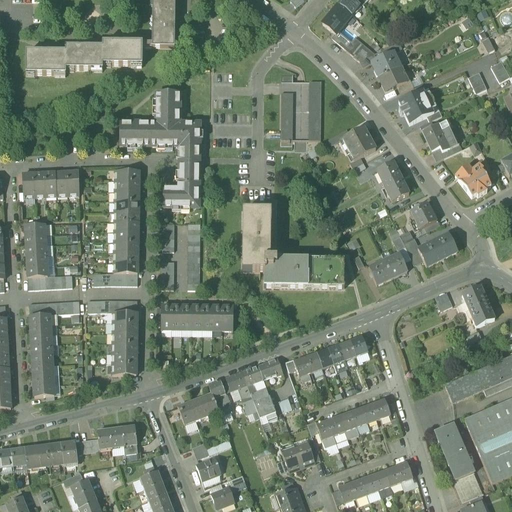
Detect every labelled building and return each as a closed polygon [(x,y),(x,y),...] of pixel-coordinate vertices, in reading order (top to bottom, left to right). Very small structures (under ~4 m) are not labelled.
[(152,50),(174,51),(174,0),(152,0),(152,46),(152,50)] [(295,10),(306,0),(294,0),(290,4),(295,10)] [(343,0),(337,7),(351,19),(359,9),(360,9),(349,0),(343,0)] [(359,9),(361,11),(365,6),(360,0),(349,0),(360,9),(359,9)] [(338,34),(351,19),(337,7),(327,19),(328,20),(323,27),(335,37),(336,37),(338,34)] [(489,19),(485,12),(476,17),(480,24),(489,19)] [(473,27),(468,20),(461,25),(466,32),(473,27)] [(399,33),(392,38),(397,44),(404,39),(399,33)] [(332,42),(359,64),(375,57),(354,41),(351,45),(338,34),(336,37),(335,37),(332,41),(332,42)] [(395,43),(390,37),(383,42),(388,49),(395,43)] [(482,44),(488,56),(495,53),(488,41),(482,44)] [(26,77),(66,78),(66,73),(102,73),(102,68),(142,69),(142,50),(142,46),(102,46),(102,51),(65,50),(65,55),(26,55),(26,77)] [(372,66),(379,80),(401,70),(397,61),(395,62),(392,57),(395,56),(394,55),(377,63),(372,65),(372,66)] [(377,63),(375,57),(359,64),(362,71),(372,66),(372,65),(377,63)] [(491,70),(499,86),(510,80),(501,64),(491,70)] [(404,76),(401,70),(379,80),(386,95),(398,89),(407,85),(407,84),(405,85),(402,79),(405,78),(404,76)] [(468,81),(476,97),(487,92),(479,76),(468,81)] [(419,79),(411,83),(414,90),(423,86),(419,79)] [(401,96),(414,90),(411,83),(407,84),(407,85),(398,89),(401,96)] [(309,144),(320,144),(321,85),(309,85),(309,144)] [(404,117),(409,128),(427,120),(434,116),(432,112),(433,111),(426,97),(425,97),(423,93),(398,105),(401,111),(398,113),(401,118),(404,117)] [(179,150),(179,159),(199,159),(200,126),(189,126),(189,133),(183,133),(183,129),(179,129),(179,127),(180,127),(180,126),(180,96),(156,96),(156,125),(120,125),(119,149),(179,150)] [(292,143),(293,143),(293,96),(281,96),(280,143),(292,143)] [(427,120),(429,125),(431,125),(442,119),(439,113),(434,116),(427,120)] [(447,124),(440,128),(442,134),(448,131),(457,148),(458,147),(447,124)] [(433,129),(431,125),(429,125),(420,130),(422,135),(433,129)] [(440,151),(442,156),(451,152),(459,148),(458,147),(457,148),(448,131),(442,134),(441,134),(438,128),(437,127),(433,129),(422,135),(432,155),(440,151)] [(354,164),(354,165),(360,161),(375,152),(363,130),(349,138),(341,142),(342,143),(354,164)] [(328,143),(331,149),(342,143),(341,142),(349,138),(346,133),(328,143)] [(470,149),(474,158),(481,155),(477,146),(470,149)] [(451,152),(442,156),(444,161),(461,153),(459,148),(451,152)] [(315,151),(308,155),(311,162),(318,157),(315,151)] [(436,165),(444,161),(442,156),(440,151),(432,155),(436,165)] [(511,158),(501,165),(510,180),(511,179),(511,158)] [(349,166),(353,172),(363,166),(360,161),(354,165),(354,164),(349,166)] [(199,211),(199,166),(179,165),(179,188),(185,188),(185,191),(179,191),(163,191),(163,211),(199,211)] [(376,174),(392,205),(409,197),(393,165),(376,174)] [(455,178),(472,201),(477,198),(478,199),(487,194),(486,192),(491,190),(485,179),(481,174),(483,173),(479,167),(472,172),(468,168),(455,178)] [(115,174),(115,184),(139,184),(139,174),(115,174)] [(56,200),(67,199),(66,175),(55,176),(56,200)] [(78,175),(66,175),(67,199),(79,199),(78,175)] [(34,201),(45,200),(44,176),(33,177),(34,201)] [(45,200),(56,200),(55,176),(44,176),(45,200)] [(25,201),(34,201),(33,177),(22,177),(23,201),(24,201),(24,202),(25,202),(25,201)] [(139,195),(139,184),(115,184),(115,194),(139,195)] [(138,205),(139,195),(115,194),(114,205),(138,205)] [(138,215),(138,205),(114,205),(114,215),(138,215)] [(414,223),(419,233),(424,231),(437,225),(436,224),(427,206),(410,214),(414,223)] [(264,290),(344,291),(344,263),(270,262),(271,214),(243,214),(242,274),(264,274),(264,290)] [(138,225),(138,215),(114,215),(114,225),(138,225)] [(410,225),(415,235),(419,233),(414,223),(410,225)] [(424,231),(426,235),(440,228),(437,223),(436,224),(437,225),(424,231)] [(138,235),(138,225),(114,225),(114,235),(138,235)] [(25,229),(25,239),(45,238),(45,228),(25,229)] [(388,234),(392,243),(400,239),(396,231),(388,234)] [(404,247),(413,242),(409,234),(400,238),(404,247)] [(138,246),(138,235),(114,235),(114,245),(138,246)] [(423,264),(426,270),(457,255),(449,237),(419,252),(417,253),(423,264)] [(25,239),(26,250),(46,249),(45,238),(25,239)] [(398,254),(405,250),(400,239),(392,243),(398,254)] [(346,246),(351,254),(360,248),(356,241),(346,246)] [(404,247),(405,250),(411,263),(413,268),(423,264),(417,253),(419,252),(413,242),(404,247)] [(138,256),(138,246),(114,245),(114,256),(138,256)] [(26,250),(26,260),(46,259),(46,249),(26,250)] [(399,256),(404,267),(411,263),(405,250),(398,254),(399,256)] [(384,263),(391,260),(388,253),(381,256),(384,263)] [(138,266),(138,256),(114,256),(114,266),(138,266)] [(391,260),(384,263),(392,282),(407,275),(404,267),(399,256),(391,260)] [(26,260),(27,270),(47,269),(46,259),(26,260)] [(353,261),(359,272),(364,269),(359,259),(353,261)] [(377,288),(392,282),(384,263),(368,270),(377,288)] [(137,277),(138,266),(114,266),(113,276),(116,276),(121,276),(126,276),(132,277),(137,277)] [(48,280),(47,269),(27,270),(28,281),(33,281),(39,280),(44,280),(48,280)] [(466,305),(469,314),(488,306),(481,289),(462,298),(466,305)] [(437,308),(450,303),(446,295),(434,301),(437,308)] [(437,308),(440,314),(452,309),(450,303),(437,308)] [(469,314),(466,305),(457,309),(460,318),(469,314)] [(495,322),(488,306),(469,314),(476,330),(495,322)] [(161,333),(171,333),(172,309),(161,309),(161,333)] [(182,309),(172,309),(171,333),(181,333),(182,309)] [(192,309),(182,309),(181,333),(192,333),(192,309)] [(202,309),(192,309),(192,333),(202,333),(202,309)] [(212,309),(202,309),(202,333),(212,333),(212,309)] [(222,309),(212,309),(212,333),(222,333),(222,309)] [(233,310),(222,309),(222,333),(233,334),(233,310)] [(113,315),(113,326),(137,326),(137,315),(131,315),(126,315),(120,315),(115,315),(113,315)] [(30,319),(30,329),(50,328),(50,318),(46,318),(41,318),(35,319),(30,319)] [(113,326),(113,336),(137,336),(137,326),(113,326)] [(30,329),(31,339),(51,338),(50,328),(30,329)] [(467,340),(470,347),(481,341),(478,335),(467,340)] [(113,336),(112,346),(136,347),(137,336),(113,336)] [(31,339),(31,349),(51,348),(51,338),(31,339)] [(362,340),(350,344),(356,359),(367,355),(362,340)] [(345,364),(356,359),(350,344),(339,348),(345,364)] [(112,346),(112,357),(136,357),(136,347),(112,346)] [(31,349),(32,359),(52,358),(51,348),(31,349)] [(333,368),(345,364),(339,348),(328,352),(333,368)] [(0,362),(8,362),(7,352),(0,352),(0,362)] [(322,372),(333,368),(328,352),(316,356),(322,372)] [(367,355),(356,359),(358,366),(370,362),(367,355)] [(311,376),(322,372),(316,356),(305,360),(311,376)] [(112,357),(112,367),(136,367),(136,357),(112,357)] [(32,359),(33,370),(53,368),(52,358),(32,359)] [(452,406),(483,393),(509,381),(511,380),(511,359),(468,379),(445,389),(452,406)] [(299,380),(300,380),(308,377),(311,376),(305,360),(294,364),(297,373),(299,380)] [(0,372),(9,372),(8,362),(0,362),(0,372)] [(277,362),(258,369),(263,383),(276,378),(277,379),(283,377),(277,362)] [(288,374),(289,376),(297,373),(294,364),(293,363),(285,365),(288,374)] [(345,364),(333,368),(336,375),(347,371),(345,364)] [(136,378),(136,367),(112,367),(112,378),(136,378)] [(372,369),(375,377),(380,374),(377,367),(372,369)] [(33,370),(33,380),(53,378),(53,368),(33,370)] [(242,375),(247,389),(253,387),(263,383),(258,369),(242,375)] [(0,382),(9,382),(9,372),(0,372),(0,382)] [(230,395),(237,392),(247,389),(242,375),(225,381),(230,395)] [(310,382),(308,377),(300,380),(302,385),(310,382)] [(33,380),(34,390),(54,388),(53,378),(33,380)] [(486,399),(511,387),(509,381),(483,393),(486,399)] [(0,392),(10,392),(9,382),(0,382),(0,392)] [(211,397),(213,401),(225,397),(220,383),(208,388),(211,397)] [(254,389),(256,394),(266,390),(263,383),(253,387),(253,389),(254,389)] [(247,389),(251,398),(257,395),(256,394),(254,389),(253,389),(253,387),(247,389)] [(54,399),(54,388),(34,390),(34,400),(46,399),(54,399)] [(251,398),(247,389),(237,392),(241,401),(251,398)] [(349,399),(356,396),(354,389),(347,392),(349,399)] [(0,402),(10,402),(10,392),(0,392),(0,402)] [(234,404),(241,401),(237,392),(230,395),(234,404)] [(251,398),(254,406),(270,400),(269,399),(266,392),(257,395),(251,398)] [(211,397),(189,405),(196,424),(218,415),(213,401),(211,397)] [(225,397),(213,401),(218,415),(219,415),(220,419),(221,419),(231,415),(231,416),(232,415),(225,397)] [(253,415),(257,414),(254,406),(251,398),(241,401),(244,409),(243,409),(243,410),(244,409),(247,417),(253,415)] [(277,421),(270,400),(254,406),(257,414),(259,421),(261,427),(262,427),(269,424),(277,421)] [(288,401),(278,404),(282,416),(292,412),(288,401)] [(0,412),(11,412),(10,402),(0,402),(0,412)] [(511,402),(464,423),(492,487),(511,478),(511,402)] [(384,403),(373,407),(378,422),(389,418),(384,403)] [(184,429),(196,424),(189,405),(177,410),(184,429)] [(367,427),(378,422),(373,407),(362,411),(367,427)] [(356,431),(367,427),(362,411),(350,416),(356,431)] [(233,422),(231,416),(231,415),(221,419),(224,426),(233,422)] [(253,415),(247,417),(250,425),(255,423),(253,415)] [(339,420),(345,435),(356,431),(350,416),(339,420)] [(328,424),(333,439),(345,435),(339,420),(328,424)] [(271,432),(269,424),(262,427),(264,435),(271,432)] [(308,429),(311,439),(319,436),(316,428),(317,428),(315,424),(307,427),(308,429)] [(319,436),(322,443),(331,440),(333,439),(328,424),(317,428),(316,428),(319,436)] [(435,436),(446,462),(465,454),(453,428),(435,436)] [(122,431),(124,449),(137,447),(135,429),(122,431)] [(112,451),(124,449),(122,431),(109,433),(112,451)] [(359,438),(356,431),(345,435),(347,442),(359,438)] [(99,452),(112,451),(109,433),(97,434),(98,442),(99,452)] [(347,442),(345,435),(333,439),(336,447),(347,442)] [(334,447),(331,440),(322,443),(324,451),(325,451),(334,447)] [(292,446),(295,452),(308,448),(305,441),(292,446)] [(94,442),(87,443),(89,455),(96,455),(94,442)] [(82,456),(89,455),(87,443),(80,444),(82,456)] [(207,452),(208,457),(231,448),(229,444),(207,452)] [(76,445),(61,447),(63,467),(78,465),(77,457),(76,445)] [(192,451),(194,457),(207,452),(204,446),(192,451)] [(61,447),(47,449),(49,468),(63,467),(61,447)] [(138,456),(137,447),(124,449),(125,457),(125,458),(127,457),(137,456),(138,456)] [(339,455),(336,447),(334,447),(325,451),(328,459),(339,455)] [(308,448),(295,452),(301,471),(315,466),(314,465),(310,454),(308,448)] [(47,449),(25,451),(27,467),(28,471),(49,468),(47,449)] [(124,449),(112,451),(113,458),(125,457),(124,449)] [(25,451),(11,453),(13,469),(27,467),(25,451)] [(208,457),(207,452),(194,457),(196,462),(208,457)] [(288,476),(301,471),(295,452),(282,457),(284,463),(288,474),(288,476)] [(320,463),(316,452),(310,454),(314,465),(320,463)] [(0,470),(13,469),(11,453),(0,454),(0,470)] [(474,476),(465,454),(446,462),(455,483),(455,484),(469,478),(474,476)] [(196,469),(201,483),(202,483),(220,476),(221,476),(215,461),(196,469)] [(276,466),(280,477),(288,474),(284,463),(276,466)] [(407,466),(395,470),(401,486),(412,481),(407,466)] [(154,469),(143,473),(145,479),(156,475),(154,469)] [(395,470),(384,474),(390,490),(401,486),(395,470)] [(140,481),(145,493),(162,486),(157,474),(156,475),(145,479),(140,481)] [(373,478),(378,494),(390,490),(384,474),(373,478)] [(70,480),(72,487),(83,482),(81,476),(70,480)] [(220,484),(220,476),(202,483),(205,490),(220,484)] [(478,500),(481,498),(483,497),(474,476),(469,478),(478,500)] [(229,483),(231,489),(245,484),(242,478),(229,483)] [(373,478),(361,482),(367,498),(378,494),(373,478)] [(478,500),(469,478),(455,484),(455,483),(453,484),(462,506),(469,504),(478,500)] [(412,481),(401,486),(404,495),(416,491),(412,481)] [(350,487),(356,502),(367,498),(361,482),(350,487)] [(71,490),(75,499),(92,492),(88,484),(75,489),(71,490)] [(245,484),(231,489),(233,495),(247,490),(245,484)] [(281,490),(283,495),(294,491),(292,485),(285,488),(281,490)] [(166,498),(162,486),(145,493),(150,505),(166,498)] [(210,491),(212,496),(223,492),(221,487),(210,491)] [(344,506),(356,502),(350,487),(338,491),(339,493),(344,505),(344,506)] [(211,497),(216,511),(234,505),(228,490),(223,492),(212,496),(211,497)] [(277,497),(282,511),(301,504),(296,490),(294,491),(283,495),(277,497)] [(392,497),(390,490),(378,494),(381,501),(392,497)] [(75,500),(80,511),(97,505),(92,492),(75,499),(75,500)] [(332,495),(336,508),(344,505),(339,493),(332,495)] [(11,498),(13,504),(21,500),(23,499),(21,494),(11,498)] [(367,498),(370,506),(381,501),(378,494),(367,498)] [(164,511),(171,509),(166,498),(150,505),(152,511),(164,511)] [(370,506),(367,498),(356,502),(359,510),(370,506)] [(469,504),(471,509),(479,506),(481,505),(484,504),(481,498),(478,500),(469,504)] [(0,511),(25,511),(21,500),(13,504),(6,506),(0,508),(0,511)] [(72,511),(78,511),(80,511),(75,500),(69,502),(72,511)]
